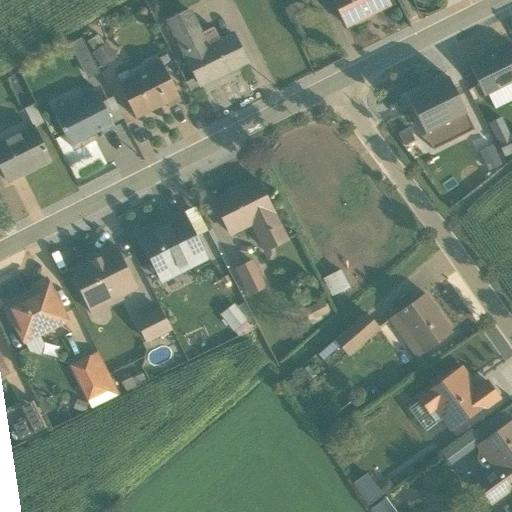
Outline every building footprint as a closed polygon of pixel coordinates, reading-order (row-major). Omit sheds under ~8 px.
[(330,0),(345,28),(364,19),(387,8),(383,0),(330,0)] [(165,19),(198,86),(248,62),(232,29),(216,37),(212,28),(202,33),(189,7),(165,19)] [(101,66),(114,56),(96,33),(83,43),(101,66)] [(83,76),(95,73),(84,36),(72,40),(83,76)] [(511,50),(510,46),(468,67),(483,97),(486,96),(493,110),(511,101),(511,84),(511,83),(511,82),(511,50)] [(165,109),(179,102),(160,64),(118,85),(135,120),(164,106),(165,109)] [(423,90),(405,98),(432,151),(472,130),(446,78),(432,85),(433,87),(423,91),(423,90)] [(113,128),(93,87),(79,94),(82,99),(52,114),(68,146),(97,131),(99,135),(113,128)] [(0,170),(5,182),(49,161),(31,123),(0,138),(0,170)] [(475,141),(483,158),(492,153),(484,136),(475,141)] [(500,159),(504,164),(510,160),(511,154),(511,153),(511,143),(502,141),(500,159)] [(253,180),(212,200),(231,238),(248,230),(259,252),(283,241),(272,218),(253,180)] [(162,288),(208,265),(183,214),(136,237),(162,288)] [(90,316),(137,293),(118,253),(71,276),(90,316)] [(234,266),(247,294),(266,286),(253,257),(234,266)] [(331,295),(349,287),(340,268),(322,276),(331,295)] [(50,285),(1,310),(20,348),(69,324),(50,285)] [(450,335),(422,295),(386,319),(414,360),(450,335)] [(220,313),(240,335),(253,324),(232,302),(220,313)] [(143,342),(171,330),(160,305),(132,316),(143,342)] [(88,405),(113,393),(95,356),(70,368),(88,405)] [(0,357),(0,378),(8,374),(3,363),(0,357)] [(433,425),(440,420),(449,433),(496,400),(484,384),(475,390),(460,369),(415,400),(433,425)] [(25,419),(14,423),(18,437),(44,428),(33,398),(19,403),(25,419)] [(483,425),(488,432),(511,416),(511,411),(509,408),(483,425)] [(490,507),(511,490),(511,421),(511,420),(470,451),(486,473),(472,483),(490,507)] [(449,460),(485,438),(479,428),(443,450),(449,460)] [(367,504),(384,494),(369,471),(353,481),(367,504)] [(367,507),(370,511),(396,511),(386,495),(367,507)]
